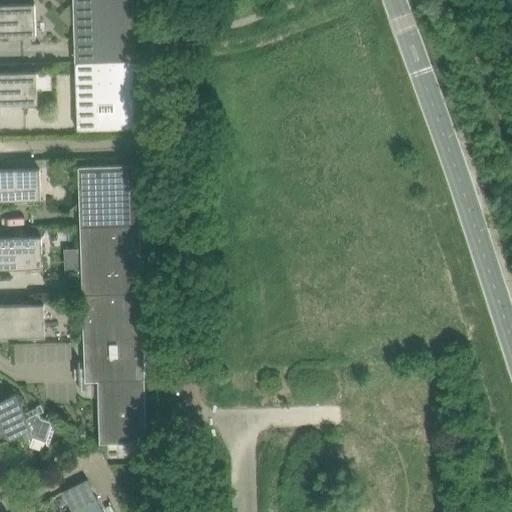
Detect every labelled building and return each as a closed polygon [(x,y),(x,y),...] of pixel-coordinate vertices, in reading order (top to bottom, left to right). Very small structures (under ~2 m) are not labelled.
[(74,0),(76,61),(136,59),(134,0),(74,0)] [(0,34),(23,33),(23,38),(37,37),(36,2),(0,2),(0,34)] [(136,59),(76,61),(78,128),(138,127),(136,59)] [(0,102),(25,101),(25,106),(39,105),(38,70),(0,70),(0,102)] [(79,164),(81,224),(141,223),(139,162),(79,164)] [(0,198),(28,197),(28,202),(42,201),(41,166),(0,166),(0,198)] [(81,224),(83,292),(143,291),(141,223),(81,224)] [(30,265),(30,270),(44,269),(43,234),(0,234),(0,266),(16,266),(27,265),(30,265)] [(87,380),(99,379),(146,378),(143,291),(83,292),(86,379),(87,379),(87,380)] [(0,334),(32,333),(32,337),(46,337),(45,302),(0,302),(0,334)] [(146,378),(99,379),(101,442),(148,440),(146,378)] [(0,441),(19,433),(24,444),(33,439),(50,445),(58,421),(42,415),(38,405),(26,411),(16,391),(0,399),(0,441)] [(16,475),(7,480),(12,492),(22,487),(16,475)] [(73,510),(77,508),(98,498),(88,477),(63,490),(73,510)] [(105,511),(98,498),(77,508),(78,511),(105,511)]
